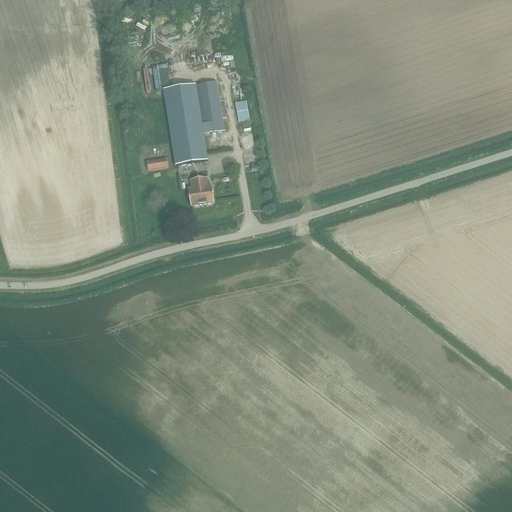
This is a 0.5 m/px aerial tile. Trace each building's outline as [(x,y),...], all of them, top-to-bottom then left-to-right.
[(196,86),(164,91),(176,167),(208,162),(204,135),(199,105),(196,86)] [(247,98),(250,118),(261,117),(258,97),(247,98)] [(220,102),(199,105),(204,135),(224,132),(220,102)] [(246,102),(236,104),(239,123),(250,121),(246,102)] [(167,159),(147,162),(148,172),(168,168),(167,159)] [(193,190),(189,190),(192,207),(215,203),(212,187),(209,187),(208,179),(191,181),(193,190)]
